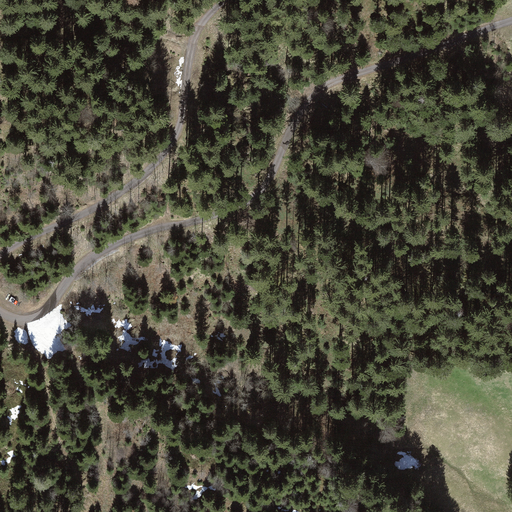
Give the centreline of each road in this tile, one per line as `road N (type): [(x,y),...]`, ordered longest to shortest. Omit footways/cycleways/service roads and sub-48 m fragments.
road 1 (unclassified): [(511,20),(329,82),(303,104),(270,177),(250,199),(94,254),(37,316),(0,310)]
road 2 (unclassified): [(0,255),(105,203),(164,153),(180,122),(195,31),(224,0)]
road 3 (track): [(24,511),(54,428),(31,318)]
